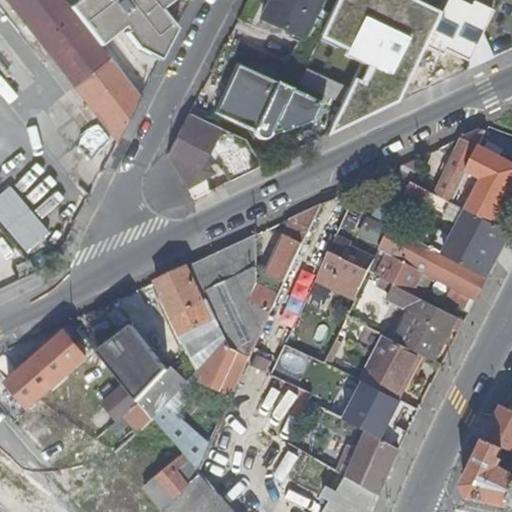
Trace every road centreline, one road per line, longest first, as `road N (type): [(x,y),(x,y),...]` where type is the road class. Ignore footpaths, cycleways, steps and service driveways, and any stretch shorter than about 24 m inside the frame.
road 1 (secondary): [(509,84),(102,272)]
road 2 (residential): [(225,0),(125,190),(102,272)]
road 3 (secondary): [(414,511),(511,308)]
